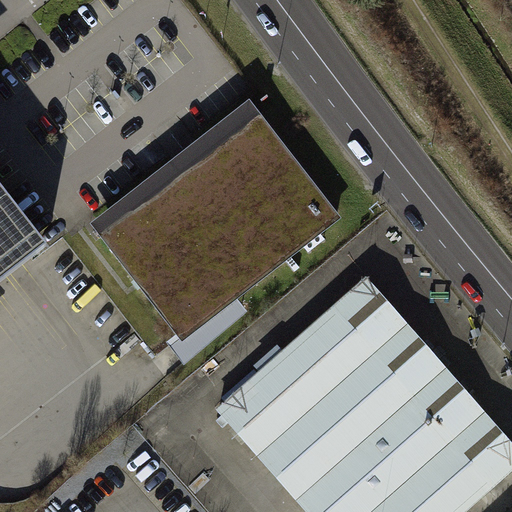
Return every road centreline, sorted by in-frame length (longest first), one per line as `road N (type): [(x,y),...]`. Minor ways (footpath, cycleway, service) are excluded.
road 1 (primary): [(285,0),(511,299)]
road 2 (track): [(511,159),(407,0)]
